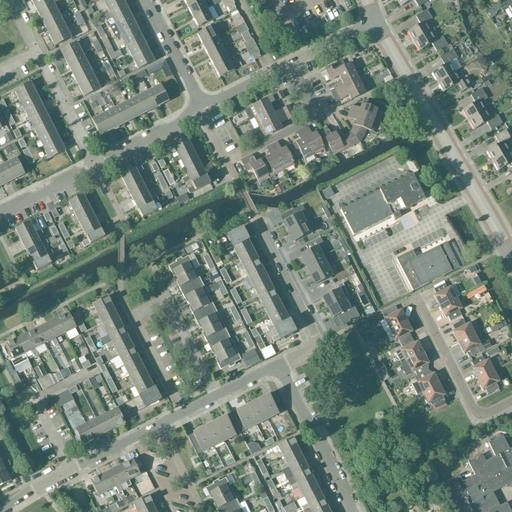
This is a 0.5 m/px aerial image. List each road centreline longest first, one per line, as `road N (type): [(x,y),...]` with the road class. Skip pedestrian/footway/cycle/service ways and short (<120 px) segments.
road 1 (tertiary): [(510,255),(375,21)]
road 2 (residential): [(181,414),(131,321),(163,304),(215,397)]
road 3 (residential): [(276,368),(318,343),(253,212)]
road 4 (unclassified): [(511,400),(475,419),(412,295)]
road 5 (residential): [(290,63),(317,117),(226,162)]
road 6 (residential): [(347,511),(276,368)]
road 7 (residential): [(69,471),(33,402),(87,376)]
road 8 (residential): [(95,167),(28,60)]
road 9 (residential): [(95,167),(177,124),(199,103)]
